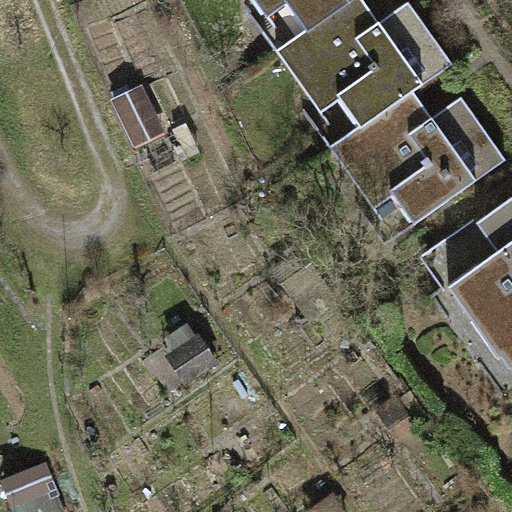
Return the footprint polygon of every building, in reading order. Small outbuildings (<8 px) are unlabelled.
[(253,0),(268,20),(286,45),(307,31),(351,0),(253,0)] [(379,22),(364,0),(351,0),(307,31),(286,45),(277,52),(320,114),(339,138),(358,125),(411,89),(421,84),(451,64),(409,1),(379,22)] [(176,79),(117,101),(138,156),(196,134),(176,79)] [(430,117),(411,89),(358,125),(339,138),(326,147),(367,206),(393,240),(414,223),(475,180),(506,159),(462,95),(430,117)] [(511,198),(478,222),(498,250),(448,285),(500,360),(504,357),(511,368),(511,367),(511,198)] [(235,382),(186,411),(205,442),(253,412),(235,382)]
